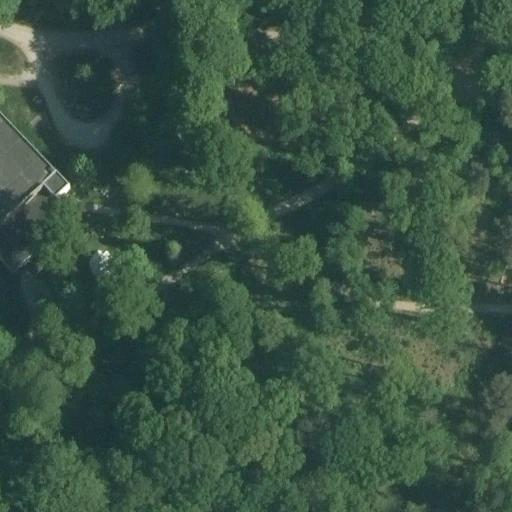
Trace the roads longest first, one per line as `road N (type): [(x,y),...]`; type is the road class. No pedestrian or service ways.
road 1 (track): [(0,381),(339,178),(454,96),(496,0)]
road 2 (track): [(464,83),(199,25),(119,37)]
road 3 (track): [(231,239),(377,302),(511,310)]
